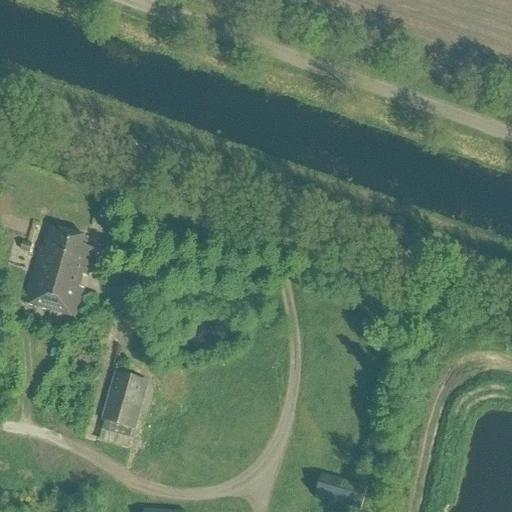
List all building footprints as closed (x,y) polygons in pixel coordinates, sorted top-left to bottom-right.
[(87,278),(95,250),(84,247),(86,239),(51,229),(45,251),(41,249),(25,304),(75,319),(84,290),(78,288),(81,276),(87,278)] [(32,255),(34,246),(24,244),(22,253),(32,255)] [(137,433),(151,385),(115,374),(101,423),(137,433)] [(128,451),(133,433),(104,424),(99,443),(128,451)] [(316,499),(358,511),(360,511),(368,490),(323,476),(316,499)]
